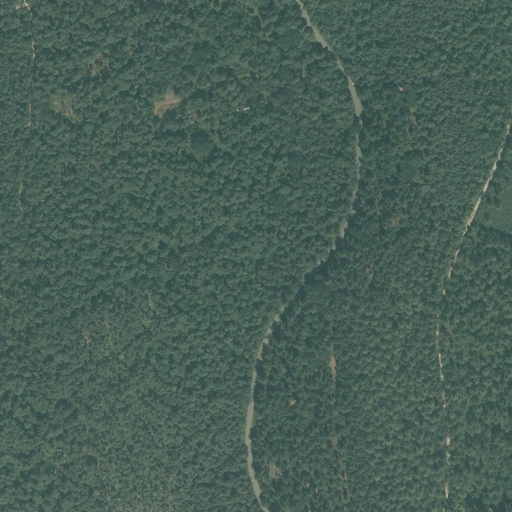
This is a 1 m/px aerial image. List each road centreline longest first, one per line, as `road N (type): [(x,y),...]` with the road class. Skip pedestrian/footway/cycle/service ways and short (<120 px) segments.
road 1 (unclassified): [(268,511),(248,444),(262,354),(284,309),(343,235),(359,188),(354,84),(299,0)]
road 2 (track): [(511,107),(435,317),(441,511)]
road 3 (track): [(354,84),(511,78)]
